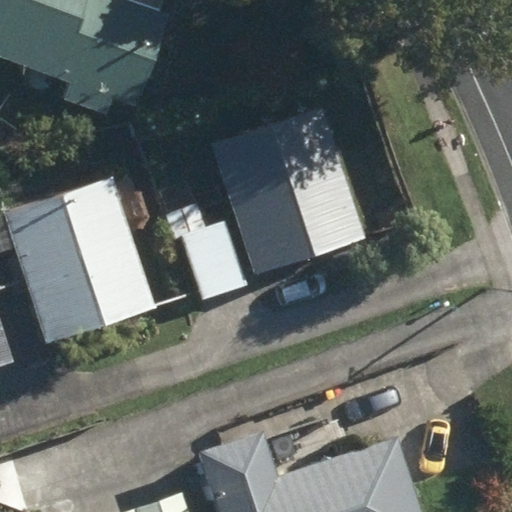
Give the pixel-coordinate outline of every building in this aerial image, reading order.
[(69,100),(108,114),(113,101),(138,110),(170,20),(112,0),(0,0),(0,60),(74,87),(69,100)] [(214,150),(255,279),(363,244),(321,115),(214,150)] [(0,255),(15,250),(48,347),(156,310),(113,182),(0,220),(0,255)] [(184,243),(205,305),(245,291),(225,229),(206,234),(198,209),(168,219),(176,244),(184,243)] [(0,368),(16,363),(0,318),(0,368)] [(419,511),(396,443),(278,482),(263,438),(198,459),(216,511),(190,511),(186,499),(146,511),(419,511)]
